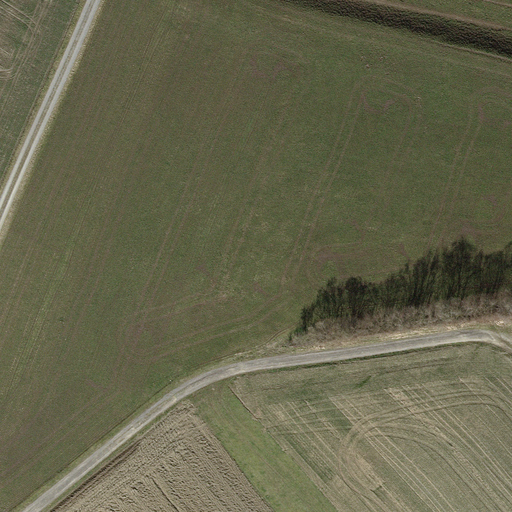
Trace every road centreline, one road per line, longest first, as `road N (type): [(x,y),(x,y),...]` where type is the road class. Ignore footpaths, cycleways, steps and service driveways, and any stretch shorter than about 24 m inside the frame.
road 1 (track): [(29,511),(210,377),(482,333),(507,338)]
road 2 (track): [(98,0),(0,221)]
